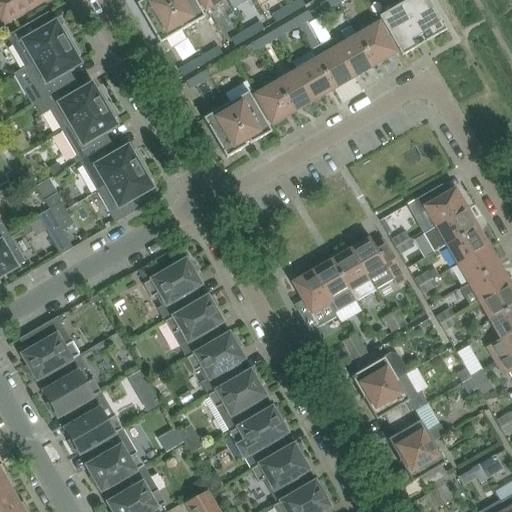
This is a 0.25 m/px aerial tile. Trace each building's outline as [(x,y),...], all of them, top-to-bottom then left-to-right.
[(0,0),(0,27),(12,20),(47,0),(0,0)] [(182,31),(164,0),(144,0),(137,5),(160,44),(182,31)] [(164,0),(182,31),(205,18),(201,12),(204,10),(198,0),(164,0)] [(198,0),(204,10),(205,11),(223,0),(198,0)] [(301,0),(299,0),(286,8),(290,15),(305,6),(301,0)] [(324,12),(340,3),(337,0),(327,0),(320,5),(324,12)] [(408,0),(402,4),(424,44),(447,31),(429,0),(408,0)] [(402,56),(424,44),(402,4),(379,17),(383,23),(380,25),(395,53),(399,51),(402,56)] [(276,23),(290,15),(286,8),(272,16),(276,23)] [(308,11),(294,20),(298,27),(312,19),(308,11)] [(283,36),(298,27),(294,20),(279,28),(283,36)] [(39,32),(33,22),(7,37),(25,68),(72,41),(63,26),(59,29),(56,23),(39,32)] [(260,23),(245,32),(249,39),(264,30),(260,23)] [(379,24),(358,36),(375,66),(396,54),(395,53),(380,25),(379,24)] [(235,47),(249,39),(245,32),(231,40),(235,47)] [(267,35),(252,44),(256,51),(272,43),(267,35)] [(358,36),(338,48),(354,78),(375,66),(358,36)] [(81,56),(72,41),(25,68),(43,100),(69,84),(63,74),(80,64),(76,59),(81,56)] [(243,59),(256,51),(252,44),(238,52),(243,59)] [(325,44),(312,52),(317,60),(334,90),(354,78),(338,48),(329,53),(325,44)] [(218,47),(198,59),(202,66),(222,54),(218,47)] [(183,77),(202,66),(198,59),(179,70),(183,77)] [(225,60),(206,71),(210,79),(230,67),(225,60)] [(317,60),(296,72),(313,101),(334,90),(317,60)] [(190,90),(210,79),(206,71),(186,83),(190,90)] [(275,84),(292,113),(313,101),(296,72),(275,84)] [(43,100),(34,105),(41,116),(49,111),(61,131),(108,103),(99,88),(95,91),(92,85),(75,95),(69,84),(43,100)] [(243,84),(226,94),(231,103),(226,106),(248,144),(249,146),(257,141),(260,139),(271,133),(267,126),(271,124),(255,97),(252,99),(250,96),(248,93),(243,84)] [(255,96),(255,97),(271,124),(271,125),(292,113),(275,84),(255,96)] [(116,127),(113,121),(117,118),(108,103),(61,131),(79,162),(106,146),(100,136),(116,127)] [(226,159),(249,146),(226,106),(203,119),(226,159)] [(112,157),(106,146),(79,162),(97,193),(144,166),(135,151),(131,153),(128,147),(112,157)] [(149,183),(153,181),(144,166),(97,193),(115,224),(149,204),(143,194),(152,189),(149,183)] [(455,190),(441,198),(436,189),(414,201),(420,211),(425,209),(436,227),(466,210),(455,190)] [(44,202),(49,210),(61,203),(56,195),(44,202)] [(61,203),(49,210),(62,232),(63,232),(74,225),(61,203)] [(62,232),(49,210),(38,217),(60,256),(73,249),(63,232),(62,232)] [(436,227),(424,234),(435,253),(447,246),(477,228),(466,210),(436,227)] [(0,242),(10,236),(0,219),(0,242)] [(447,246),(458,265),(488,247),(477,228),(447,246)] [(391,241),(395,248),(410,240),(406,233),(391,241)] [(0,277),(25,263),(18,251),(10,237),(10,236),(0,242),(0,277)] [(351,251),(368,281),(369,280),(375,291),(393,280),(395,285),(406,279),(384,241),(374,246),(370,239),(351,251)] [(414,247),(410,240),(395,248),(399,255),(414,247)] [(458,265),(469,283),(499,266),(488,247),(458,265)] [(369,280),(368,281),(351,251),(332,261),(356,302),(375,291),(369,280)] [(157,310),(165,323),(208,298),(208,297),(200,302),(193,290),(201,286),(199,283),(199,284),(195,278),(196,277),(194,274),(197,273),(190,262),(188,263),(186,260),(143,285),(151,299),(155,296),(162,307),(157,310)] [(335,314),(356,302),(332,261),(313,272),(331,302),(329,303),(335,314)] [(469,283),(479,302),(510,284),(499,266),(469,283)] [(337,317),(335,314),(329,303),(331,302),(313,272),(294,284),(303,301),(294,306),(310,333),(337,317)] [(428,272),(414,281),(418,288),(433,279),(429,272),(428,272)] [(437,286),(433,279),(418,288),(422,295),(437,286)] [(479,302),(490,321),(511,308),(511,288),(510,284),(479,302)] [(212,299),(209,300),(208,298),(165,323),(186,360),(229,335),(229,334),(221,339),(214,327),(222,323),(221,320),(220,321),(217,315),(217,314),(216,311),(218,310),(212,299)] [(511,308),(490,321),(501,339),(490,346),(499,360),(511,352),(511,308)] [(436,318),(440,325),(454,317),(450,310),(436,318)] [(389,316),(397,331),(406,325),(398,311),(389,316)] [(392,333),(397,331),(389,316),(384,319),(392,333)] [(458,324),(454,317),(440,325),(444,332),(458,324)] [(24,354),(22,355),(28,367),(26,368),(32,379),(35,378),(36,380),(37,381),(40,379),(45,376),(44,376),(79,355),(58,318),(22,338),(30,351),(24,354)] [(200,384),(208,397),(251,372),(251,371),(243,376),(236,364),(244,360),(242,357),(242,358),(238,352),(239,351),(237,348),(240,347),(233,336),(231,337),(229,335),(186,360),(194,373),(198,370),(205,381),(200,384)] [(361,359),(368,354),(365,350),(357,335),(349,339),(357,353),(361,359)] [(351,357),(357,353),(349,339),(342,343),(351,357)] [(471,346),(458,353),(471,377),(481,371),(484,369),(471,346)] [(364,399),(405,375),(405,374),(408,372),(398,355),(391,355),(381,361),(375,351),(368,354),(361,359),(357,353),(351,357),(351,358),(345,361),(349,367),(354,364),(359,373),(351,378),(364,399)] [(511,352),(499,360),(507,375),(511,382),(511,352)] [(87,369),(79,355),(44,376),(45,376),(51,388),(43,392),(45,395),(46,395),(49,400),(48,401),(50,404),(47,405),(54,416),(56,415),(58,417),(101,392),(93,380),(89,382),(83,371),(87,369)] [(462,385),(471,380),(465,371),(456,376),(462,385)] [(481,371),(471,377),(483,396),(493,390),(481,371)] [(146,410),(157,404),(138,372),(127,378),(146,410)] [(208,397),(229,434),(272,409),(272,408),(264,413),(257,401),(265,397),(264,394),(263,395),(260,389),(260,388),(259,385),(261,384),(255,373),(252,374),(251,372),(208,397)] [(389,426),(411,413),(427,404),(421,393),(418,395),(405,375),(364,399),(376,421),(383,416),(389,426)] [(477,391),(471,380),(462,385),(468,396),(477,391)] [(109,406),(101,392),(58,417),(58,418),(66,413),(73,425),(65,430),(66,432),(67,432),(70,438),(71,441),(69,442),(75,454),(78,452),(79,455),(122,429),(115,417),(107,421),(100,410),(109,406)] [(400,462),(433,442),(446,434),(427,404),(411,413),(389,426),(395,436),(387,440),(400,462)] [(229,434),(251,471),(294,446),(294,445),(286,450),(279,438),(287,434),(285,431),(285,432),(281,426),(282,425),(280,422),(283,421),(276,410),(274,411),(272,409),(229,434)] [(496,422),(500,429),(511,422),(511,416),(510,413),(496,422)] [(511,431),(511,422),(500,429),(504,436),(511,431)] [(144,467),(122,429),(79,455),(80,455),(88,450),(94,462),(86,466),(88,469),(92,475),(91,475),(93,478),(90,479),(97,491),(99,489),(101,492),(144,467)] [(433,442),(400,462),(412,483),(420,479),(426,489),(447,476),(442,466),(446,464),(433,442)] [(272,507),(272,508),(315,483),(315,482),(307,487),(301,475),(309,471),(307,468),(306,469),(303,463),(304,462),(302,459),(305,458),(298,447),(295,448),(294,446),(251,471),(258,484),(267,479),(273,490),(269,492),(277,505),(272,507)] [(496,456),(478,466),(487,480),(494,476),(504,470),(496,456)] [(0,480),(8,475),(2,465),(0,466),(0,480)] [(471,470),(480,484),(487,480),(478,466),(471,470)] [(144,467),(101,492),(109,487),(116,499),(108,503),(109,506),(110,506),(113,511),(112,511),(151,511),(166,504),(158,491),(153,493),(147,482),(151,480),(144,467)] [(8,475),(0,480),(0,504),(14,497),(9,488),(14,486),(8,475)] [(317,485),(315,483),(272,508),(274,511),(322,511),(330,508),(329,505),(328,506),(324,500),(325,499),(323,496),(326,495),(320,484),(317,485)] [(444,485),(437,490),(445,504),(452,500),(444,485)] [(438,508),(445,504),(437,490),(430,494),(438,508)] [(218,511),(207,492),(186,504),(190,511),(218,511)] [(511,511),(511,496),(500,503),(505,511),(504,511),(511,511)] [(19,505),(14,497),(0,504),(0,511),(29,511),(24,502),(19,505)] [(480,511),(504,511),(505,511),(500,503),(499,502),(480,511)]
